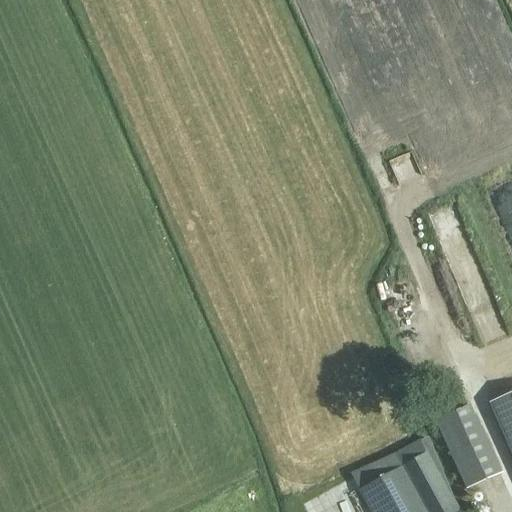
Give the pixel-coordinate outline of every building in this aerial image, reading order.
[(414,307),(435,295),(427,282),(406,294),(414,307)] [(511,456),(511,397),(490,407),(511,456)] [(466,493),(503,475),(478,418),(474,419),(469,407),(436,422),(466,493)] [(421,441),(393,456),(400,469),(428,454),(421,441)] [(458,511),(428,454),(400,469),(393,456),(351,475),(370,511),(458,511)]
